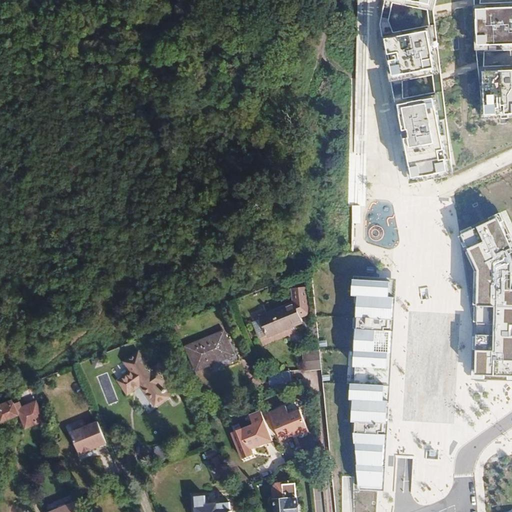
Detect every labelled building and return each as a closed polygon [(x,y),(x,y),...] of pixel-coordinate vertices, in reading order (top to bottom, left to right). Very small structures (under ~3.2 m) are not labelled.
[(511,6),(478,8),(480,44),(511,42),(511,6)] [(430,30),(388,38),(395,76),(437,68),(430,30)] [(511,69),(486,70),(487,115),(511,113),(511,69)] [(441,93),(396,103),(411,185),(456,176),(441,93)] [(511,284),(511,238),(503,217),(466,234),(473,284),(486,284),(486,299),(476,301),(478,322),(478,374),(511,376),(511,301),(511,284)] [(357,442),(361,487),(378,486),(382,464),(391,328),(394,282),(359,281),(359,296),(361,297),(355,385),(353,385),(352,401),(355,401),(353,422),(357,423),(356,431),(357,442)] [(295,304),(260,318),(267,337),(302,322),(295,304)] [(223,333),(187,348),(196,371),(233,356),(223,333)] [(125,361),(131,370),(117,379),(125,391),(138,382),(154,406),(168,398),(161,387),(164,385),(160,377),(162,376),(156,366),(150,370),(138,352),(125,361)] [(320,352),(303,354),(305,370),(321,368),(320,352)] [(13,402),(0,406),(2,409),(0,410),(0,418),(1,422),(16,416),(22,428),(40,421),(32,402),(19,408),(17,404),(14,404),(13,402)] [(273,441),(261,410),(249,415),(253,425),(232,434),(242,459),(253,454),(251,449),(273,441)] [(301,410),(273,421),(282,443),(310,432),(301,410)] [(100,449),(108,446),(98,421),(71,432),(80,454),(99,446),(100,449)] [(218,457),(213,459),(220,478),(226,476),(218,457)] [(297,511),(295,485),(274,486),(275,511),(297,511)] [(480,487),(481,511),(490,511),(501,511),(501,487),(480,487)] [(195,508),(195,511),(229,511),(229,503),(205,505),(204,497),(195,498),(195,508)]
